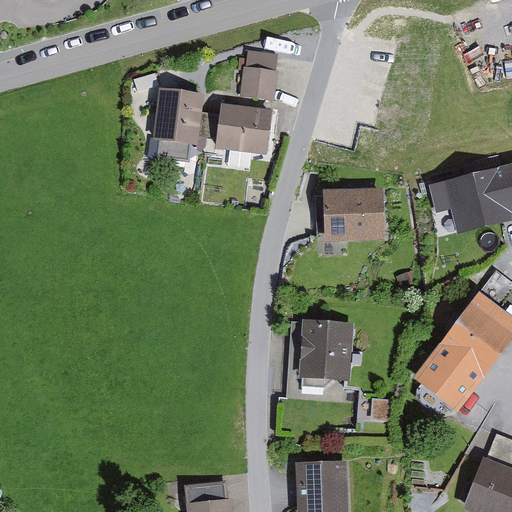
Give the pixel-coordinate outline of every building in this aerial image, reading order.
[(278,57),(245,53),(236,107),(271,110),(278,57)] [(202,98),(156,92),(148,140),(195,148),(202,98)] [(271,114),(217,108),(212,150),(265,155),(271,114)] [(511,165),(431,186),(437,210),(454,206),(460,231),(511,218),(509,211),(511,210),(511,165)] [(379,194),(318,196),(321,244),(383,242),(379,194)] [(511,336),(511,322),(474,295),(408,377),(455,412),(511,336)] [(355,326),(300,322),(297,378),(349,383),(355,326)] [(511,511),(511,459),(495,454),(470,511),(511,511)] [(349,511),(347,463),(294,464),(297,511),(349,511)] [(230,511),(228,486),(185,488),(186,511),(230,511)]
